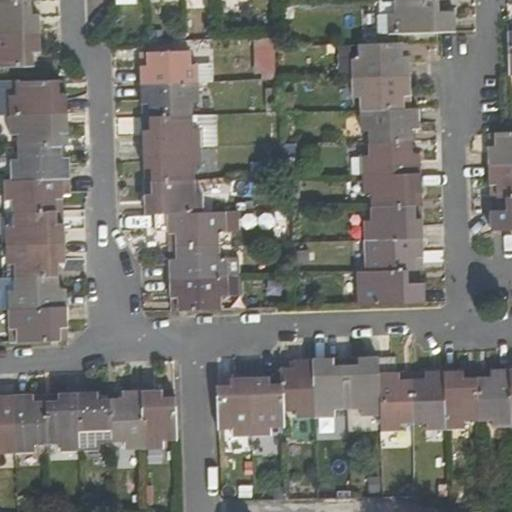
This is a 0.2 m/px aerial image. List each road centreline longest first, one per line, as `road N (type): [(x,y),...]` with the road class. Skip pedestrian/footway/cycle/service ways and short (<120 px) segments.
road 1 (residential): [(109,356),(101,89),(70,0)]
road 2 (residential): [(462,335),(457,132),(487,35),(485,0)]
road 3 (residential): [(193,331),(412,321),(462,335)]
road 4 (residential): [(197,511),(193,331)]
